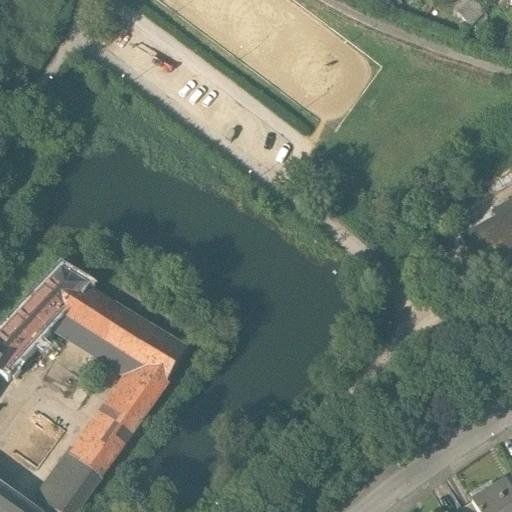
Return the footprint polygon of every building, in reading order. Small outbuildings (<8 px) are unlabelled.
[(496,215),(462,234),(509,318),(511,316),(511,196),(492,208),(496,215)] [(0,373),(3,376),(44,329),(81,287),(60,274),(0,337),(0,511),(24,511),(0,494),(0,373)] [(182,354),(81,287),(44,329),(123,380),(70,456),(67,454),(34,502),(47,511),(78,511),(165,390),(160,387),(182,354)] [(511,511),(511,483),(486,499),(494,511),(511,511)] [(494,511),(486,499),(474,506),(478,511),(494,511)]
